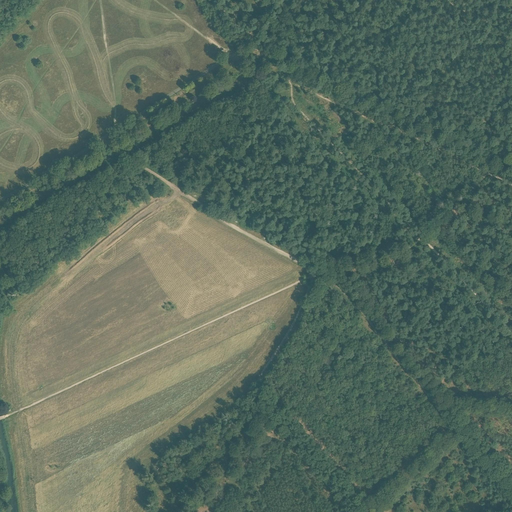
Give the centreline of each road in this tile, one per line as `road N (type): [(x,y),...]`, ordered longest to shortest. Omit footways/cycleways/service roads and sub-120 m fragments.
road 1 (track): [(0,210),(262,52)]
road 2 (unknown): [(321,271),(511,503)]
road 3 (track): [(230,54),(280,52),(294,105),(423,233)]
road 4 (track): [(321,271),(250,236),(101,139)]
road 5 (track): [(289,80),(487,173)]
road 6 (track): [(321,271),(401,251),(487,173)]
road 7 (track): [(445,402),(338,266)]
road 8 (track): [(356,511),(255,384)]
road 9 (track): [(255,384),(321,271)]
road 10 (track): [(511,329),(423,233)]
road 11 (track): [(367,511),(460,424)]
